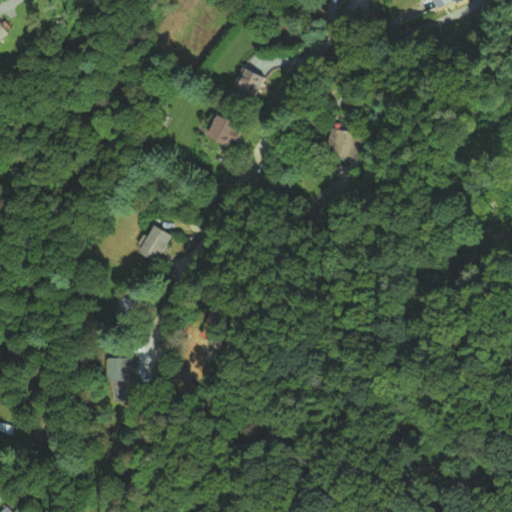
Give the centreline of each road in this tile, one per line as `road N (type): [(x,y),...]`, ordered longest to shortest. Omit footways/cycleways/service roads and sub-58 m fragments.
road 1 (residential): [(256,152),(189,269),(152,354),(157,511)]
road 2 (residential): [(354,0),(256,152)]
